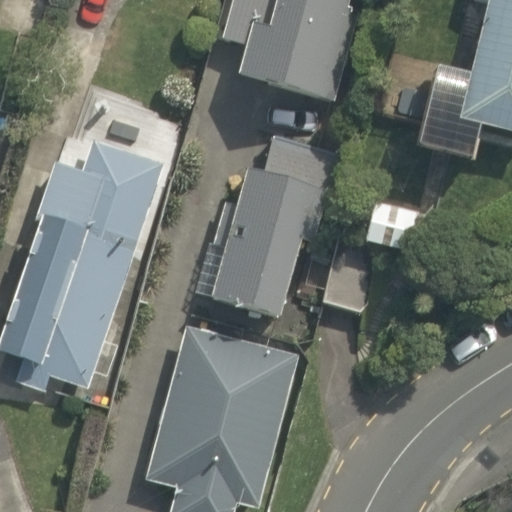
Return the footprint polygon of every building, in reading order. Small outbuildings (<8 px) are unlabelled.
[(367,0),(246,0),(234,56),(262,62),(253,103),(339,123),(367,0)] [(511,0),(497,0),(492,21),(511,26),(511,45),(487,147),(511,153),(511,0)] [(437,132),(430,166),(466,174),(487,79),(401,61),(388,121),(437,132)] [(50,234),(12,367),(114,396),(178,168),(99,146),(72,240),(50,234)] [(344,198),(251,176),(214,325),(307,347),(344,198)] [(173,511),(270,511),(303,367),(186,341),(153,489),(177,494),(173,511)]
